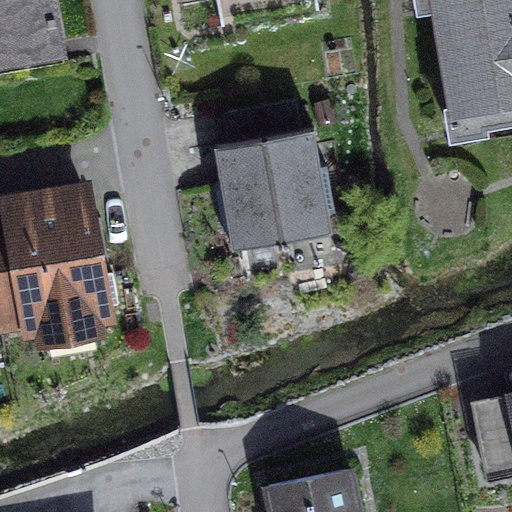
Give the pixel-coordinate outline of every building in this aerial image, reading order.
[(0,0),(0,73),(62,63),(51,0),(0,0)] [(217,0),(220,19),(317,2),(316,0),(217,0)] [(419,0),(421,11),(439,8),(437,0),(419,0)] [(511,0),(437,0),(439,8),(456,108),(448,109),(453,139),(487,133),(486,126),(483,108),(511,103),(511,0)] [(297,100),(222,113),(227,143),(214,145),(221,183),(215,184),(223,232),(229,231),(230,239),(270,232),(272,242),(292,238),(290,228),(330,221),(329,213),(335,212),(327,166),(322,166),(315,128),(302,130),(297,100)] [(486,126),(511,121),(511,103),(483,108),(486,126)] [(105,311),(83,188),(9,201),(15,235),(0,237),(0,302),(26,298),(30,321),(37,323),(39,335),(51,356),(97,348),(93,325),(100,324),(98,312),(105,311)] [(0,237),(15,235),(9,201),(8,196),(0,197),(0,237)] [(292,238),(332,232),(330,221),(290,228),(292,238)] [(232,249),(272,242),(270,232),(230,239),(232,249)] [(0,325),(30,321),(26,298),(0,302),(0,325)] [(511,395),(476,403),(491,475),(511,470),(511,395)] [(358,511),(350,470),(269,487),(274,511),(358,511)]
